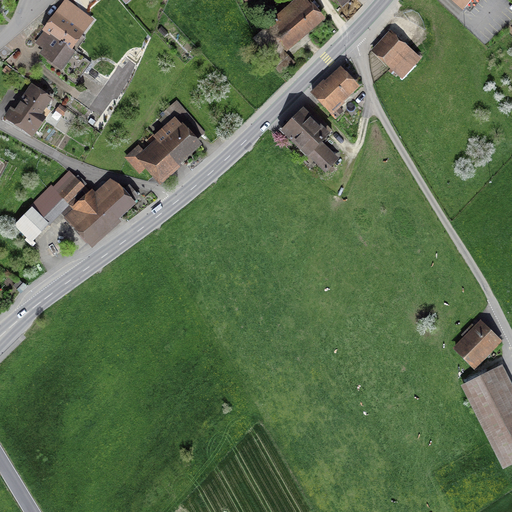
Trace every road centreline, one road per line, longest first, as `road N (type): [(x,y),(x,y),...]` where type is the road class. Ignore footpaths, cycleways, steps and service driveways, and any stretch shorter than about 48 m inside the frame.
road 1 (unclassified): [(350,36),(374,102),(511,340)]
road 2 (secondary): [(350,36),(178,200)]
road 3 (secondary): [(178,200),(0,336)]
road 4 (residential): [(0,125),(77,165),(178,200)]
